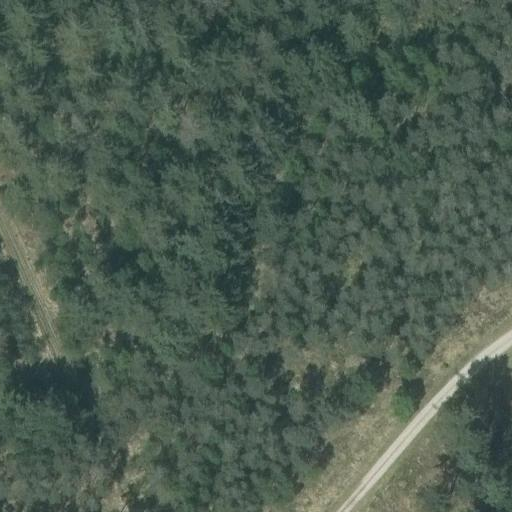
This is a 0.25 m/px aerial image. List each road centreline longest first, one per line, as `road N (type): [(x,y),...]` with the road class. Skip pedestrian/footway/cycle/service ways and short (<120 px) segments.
road 1 (track): [(0,215),(140,511)]
road 2 (track): [(336,511),(486,352),(511,335)]
